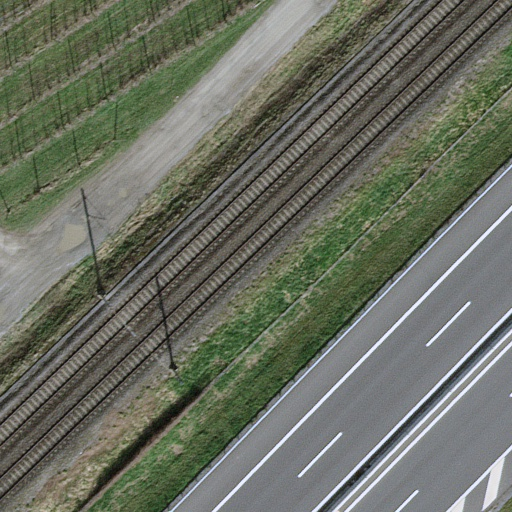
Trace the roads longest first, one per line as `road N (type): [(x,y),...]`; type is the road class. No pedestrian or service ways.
road 1 (unclassified): [(0,298),(274,0)]
road 2 (motorway): [(511,259),(259,511)]
road 3 (motorway): [(399,511),(511,398)]
